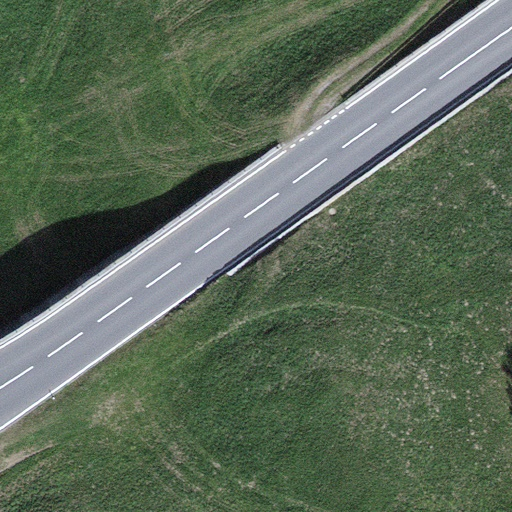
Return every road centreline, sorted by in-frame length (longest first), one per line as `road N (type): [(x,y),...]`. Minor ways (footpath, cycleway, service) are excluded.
road 1 (primary): [(511,31),(0,387)]
road 2 (motorway): [(231,0),(511,106)]
